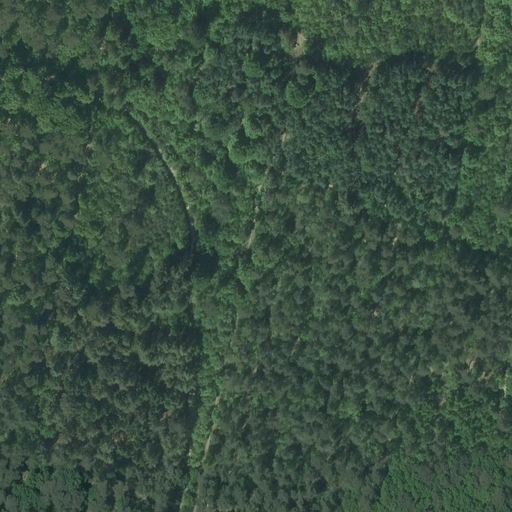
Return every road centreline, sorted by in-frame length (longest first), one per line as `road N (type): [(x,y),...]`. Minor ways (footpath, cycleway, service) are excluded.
road 1 (unknown): [(0,82),(123,111),(167,160),(190,209),(195,359),(162,511)]
road 2 (track): [(0,67),(96,85),(511,252)]
road 3 (track): [(111,0),(15,511)]
road 4 (track): [(262,152),(191,511)]
road 5 (track): [(511,368),(482,511)]
